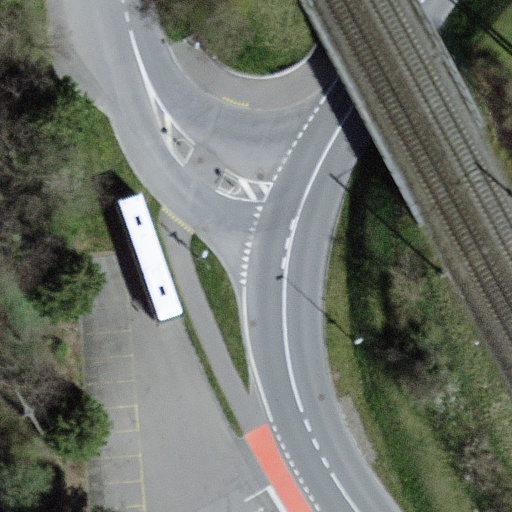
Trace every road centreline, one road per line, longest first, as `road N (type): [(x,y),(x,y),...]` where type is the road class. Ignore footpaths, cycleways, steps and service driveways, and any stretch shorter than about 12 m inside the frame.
road 1 (unclassified): [(301,209),(290,257),(289,355),(301,407),(358,511)]
road 2 (residential): [(122,0),(167,131),(201,164),(301,209)]
road 3 (unclassified): [(420,0),(348,112),(301,209)]
